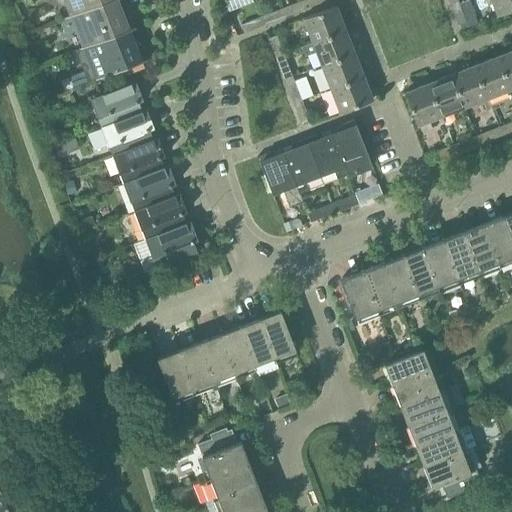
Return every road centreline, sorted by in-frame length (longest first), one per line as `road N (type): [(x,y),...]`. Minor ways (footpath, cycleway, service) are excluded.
road 1 (residential): [(258,276),(212,168),(187,0)]
road 2 (residential): [(297,260),(511,174)]
road 3 (residential): [(307,511),(277,436),(351,400)]
road 4 (residential): [(351,400),(297,260)]
road 5 (residential): [(146,322),(258,276)]
road 6 (residential): [(395,511),(351,400)]
